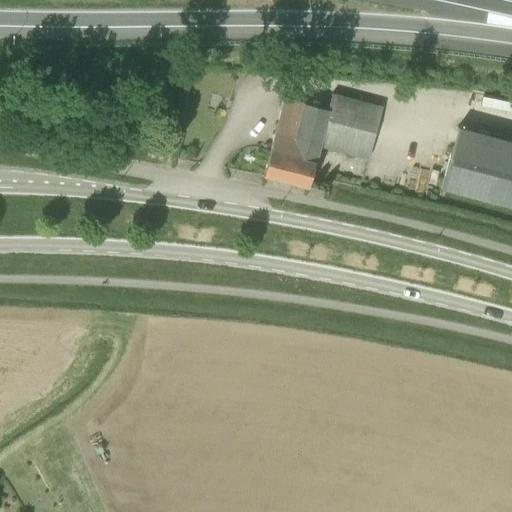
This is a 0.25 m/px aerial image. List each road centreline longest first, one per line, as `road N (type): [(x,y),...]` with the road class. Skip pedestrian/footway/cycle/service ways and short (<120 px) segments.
road 1 (secondary): [(0,245),(254,261),(511,318)]
road 2 (motorway): [(0,18),(332,21),(511,37)]
road 3 (secondary): [(511,275),(335,229),(190,203)]
road 4 (unclassified): [(190,203),(202,183),(0,143)]
road 5 (secondary): [(190,203),(0,189)]
